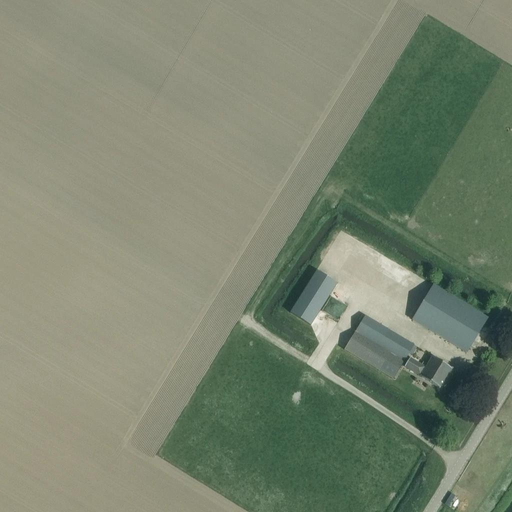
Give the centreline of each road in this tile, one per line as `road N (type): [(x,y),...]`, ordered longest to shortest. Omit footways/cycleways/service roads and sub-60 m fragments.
road 1 (track): [(317,367),(251,327),(248,315),(323,195),(338,194)]
road 2 (tertiary): [(429,511),(511,377)]
